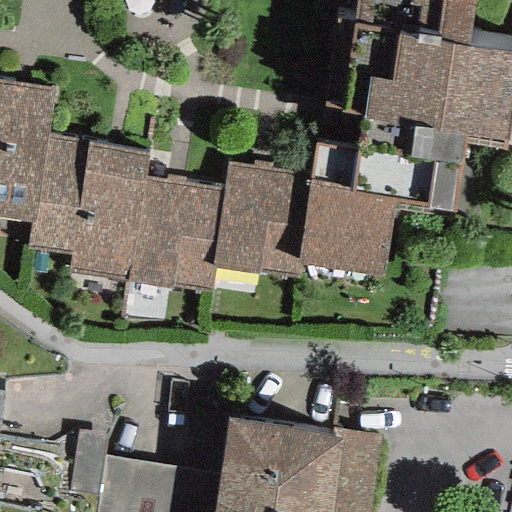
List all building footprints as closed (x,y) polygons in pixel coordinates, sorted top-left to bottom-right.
[(473,0),(356,0),(339,112),(363,116),(357,151),(316,145),(311,176),(309,184),(350,190),(394,197),(454,206),(464,143),(504,150),(511,101),(511,52),(466,46),(473,0)] [(0,219),(32,224),(45,133),(52,87),(0,78),(0,219)] [(209,266),(222,189),(142,176),(147,149),(45,133),(32,224),(28,248),(70,254),(67,269),(212,293),(216,268),(209,266)] [(384,276),(394,197),(350,190),(309,184),(311,176),(227,165),(222,189),(209,266),(216,268),(294,279),(294,263),(384,276)] [(333,436),(229,419),(219,473),(213,511),(366,511),(379,435),(334,428),(333,436)] [(104,455),(108,435),(79,430),(67,494),(95,500),(104,455)] [(213,511),(219,473),(104,455),(95,500),(93,511),(213,511)]
